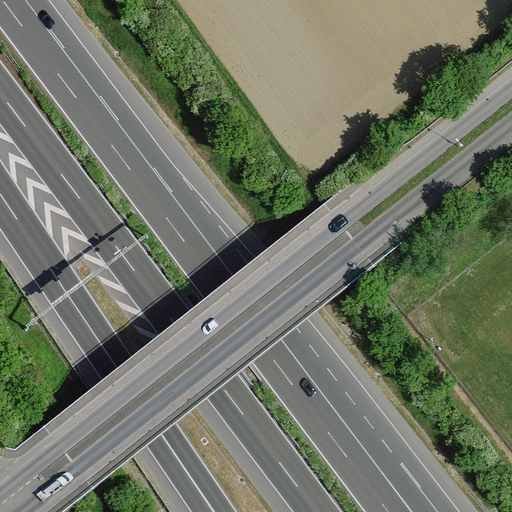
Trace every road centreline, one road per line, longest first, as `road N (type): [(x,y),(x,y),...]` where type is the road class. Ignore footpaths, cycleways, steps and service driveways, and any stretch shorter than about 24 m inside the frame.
road 1 (tertiary): [(511,86),(35,464),(6,507)]
road 2 (tertiary): [(6,507),(55,490),(511,126)]
road 3 (motorway): [(0,103),(316,511)]
road 4 (motorway): [(0,189),(214,511)]
road 5 (motorway): [(224,290),(5,0)]
road 6 (motorway): [(402,511),(224,290)]
road 7 (motorway): [(390,511),(224,290)]
